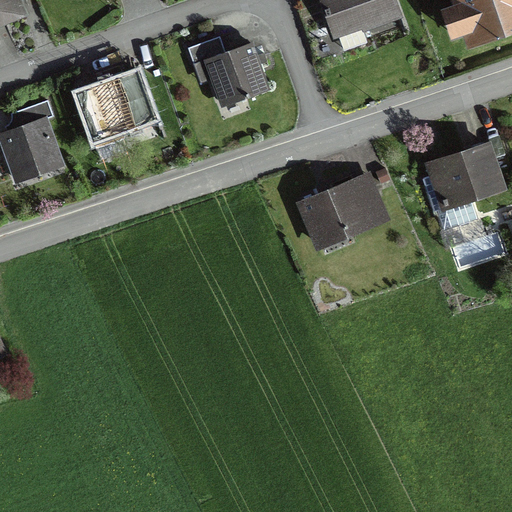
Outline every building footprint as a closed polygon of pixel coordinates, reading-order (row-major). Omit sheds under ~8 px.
[(0,0),(0,30),(26,20),(18,0),(0,0)] [(401,24),(392,0),(320,0),(336,46),(401,24)] [(511,39),(511,0),(449,0),(455,13),(444,17),(454,45),(466,41),(471,54),(511,39)] [(253,51),(226,61),(220,44),(190,55),(203,91),(211,88),(220,115),(269,97),(253,51)] [(141,78),(78,101),(94,146),(157,124),(141,78)] [(6,139),(0,141),(0,142),(17,188),(63,170),(47,126),(53,123),(47,108),(13,120),(13,125),(11,130),(8,132),(5,133),(6,139)] [(488,145),(424,165),(444,230),(477,219),(470,198),(502,189),(488,145)] [(370,179),(300,209),(318,253),(389,222),(370,179)]
